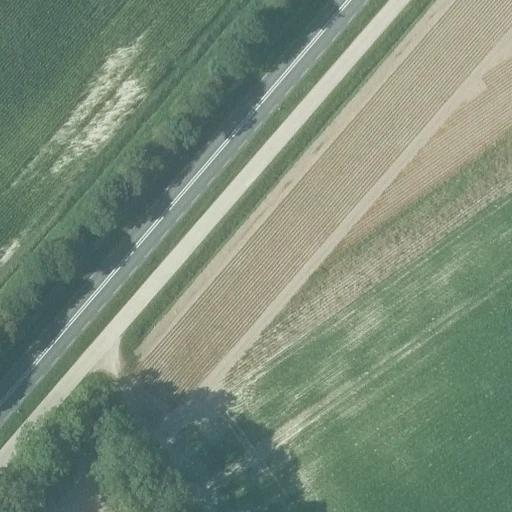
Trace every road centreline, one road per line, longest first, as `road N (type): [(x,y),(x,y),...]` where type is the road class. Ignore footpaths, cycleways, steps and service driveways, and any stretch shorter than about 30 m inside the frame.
road 1 (unclassified): [(0,463),(402,0)]
road 2 (primary): [(0,405),(350,0)]
